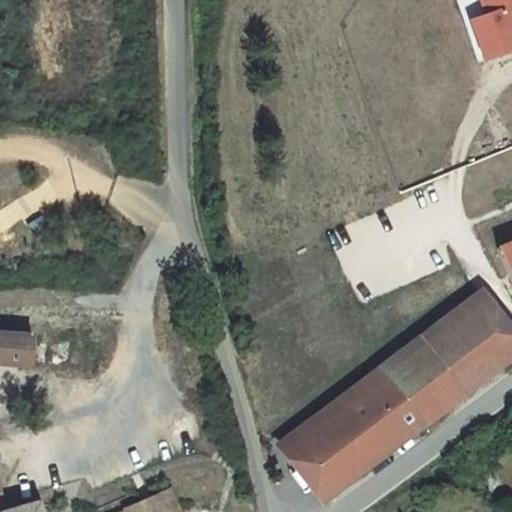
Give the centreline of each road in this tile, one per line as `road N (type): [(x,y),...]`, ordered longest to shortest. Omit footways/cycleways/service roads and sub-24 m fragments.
road 1 (unclassified): [(175,0),(183,219),(270,511)]
road 2 (unknown): [(183,219),(140,272),(132,300),(134,382),(125,407),(106,428),(8,464)]
road 3 (residential): [(335,511),(511,377)]
road 4 (track): [(183,219),(53,156),(0,150)]
